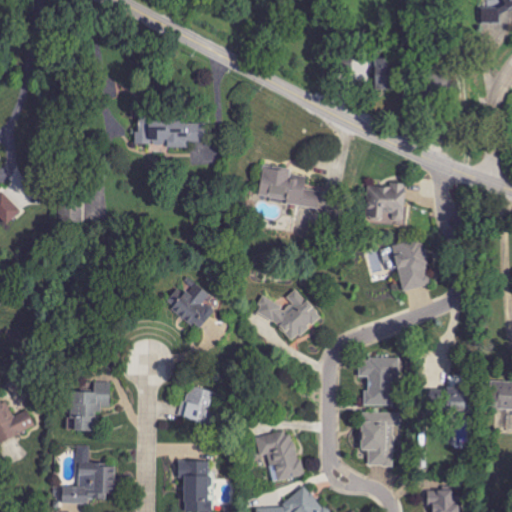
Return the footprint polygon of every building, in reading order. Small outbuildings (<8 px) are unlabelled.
[(482,24),(502,23),(502,21),(510,20),(511,18),(511,0),(492,0),(481,7),(482,24)] [(391,88),(390,59),(375,59),(376,89),(391,88)] [(374,82),(375,67),(363,66),(361,81),(374,82)] [(205,122),(136,122),(136,146),(150,146),(150,153),(170,153),(170,149),(187,149),(187,142),(205,142),(205,122)] [(306,189),(307,178),(291,176),(292,169),(264,165),(259,199),(320,207),(322,191),(306,189)] [(405,222),(407,184),(391,183),(391,188),(368,187),(367,220),(383,220),(383,213),(393,213),(393,221),(405,222)] [(0,218),(7,225),(21,211),(2,192),(0,194),(0,218)] [(83,223),(83,206),(60,206),(60,223),(83,223)] [(404,292),(433,285),(421,240),(385,249),(391,271),(398,269),(404,292)] [(198,331),(216,312),(205,302),(210,297),(189,277),(167,302),(198,331)] [(265,297),(256,312),(274,322),(293,342),(323,317),(297,290),(288,299),(292,303),(285,310),(280,305),(265,297)] [(365,407),(396,406),(396,377),(400,377),(400,359),(360,359),(360,378),(369,378),(369,390),(365,390),(365,407)] [(511,410),(511,381),(492,382),(492,410),(511,410)] [(112,382),(76,382),(76,391),(71,391),(70,422),(74,422),(74,434),(96,434),(97,407),(111,408),(112,382)] [(181,417),(208,425),(216,393),(190,386),(181,417)] [(429,390),(429,413),(470,413),(469,390),(429,390)] [(30,410),(14,416),(9,401),(3,403),(0,395),(0,442),(37,428),(30,410)] [(395,467),(395,427),(402,427),(402,413),(363,413),(363,452),(370,452),(369,467),(395,467)] [(257,438),(261,457),(268,456),(274,483),(303,477),(292,430),(257,438)] [(79,488),(63,488),(63,504),(89,504),(89,499),(115,499),(115,464),(91,464),(91,446),(79,447),(79,488)] [(209,511),(210,462),(179,462),(179,480),(185,480),(184,511),(209,511)] [(257,511),(327,511),(307,486),(278,508),(257,509),(257,511)] [(461,511),(461,495),(455,496),(455,490),(430,491),(430,511),(461,511)]
